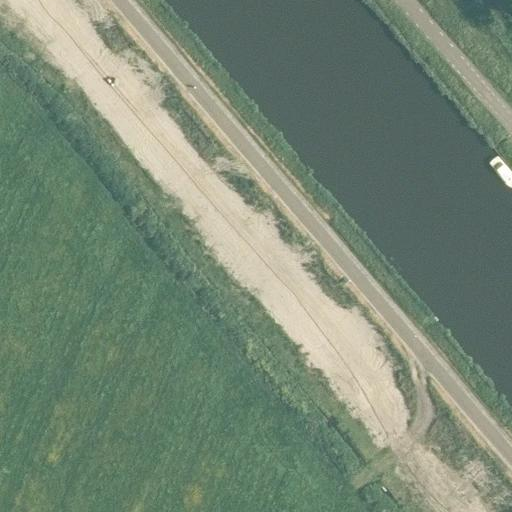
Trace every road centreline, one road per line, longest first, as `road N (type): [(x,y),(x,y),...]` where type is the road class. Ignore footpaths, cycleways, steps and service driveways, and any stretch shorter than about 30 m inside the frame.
road 1 (tertiary): [(511,453),(121,0)]
road 2 (tertiary): [(511,123),(403,0)]
